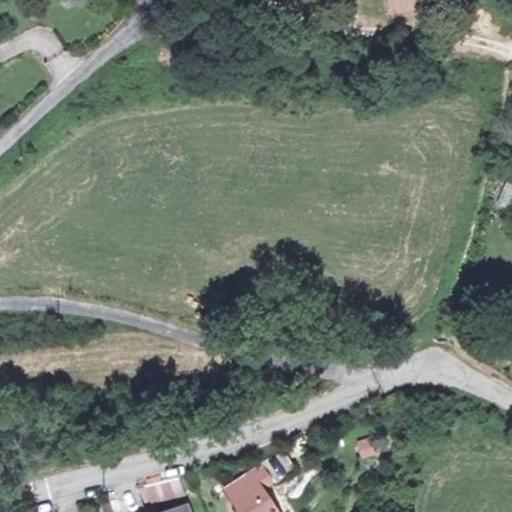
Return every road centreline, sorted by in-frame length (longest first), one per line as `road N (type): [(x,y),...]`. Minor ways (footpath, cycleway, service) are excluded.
road 1 (unclassified): [(406,377),(231,441),(0,503)]
road 2 (unclassified): [(406,377),(304,374),(98,314),(0,302)]
road 3 (track): [(290,0),(306,18),(340,27),(458,38),(511,53)]
road 4 (unclassified): [(0,152),(122,39),(141,0)]
